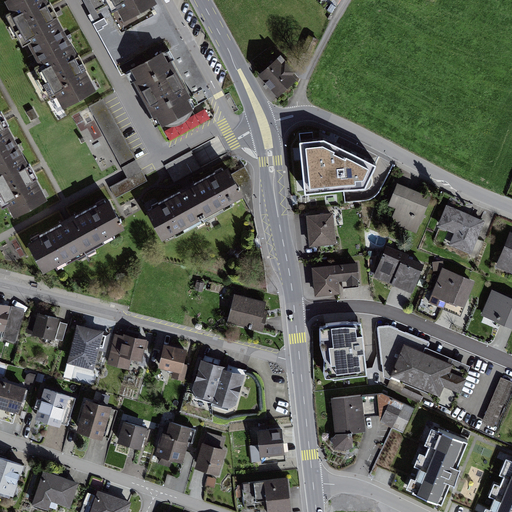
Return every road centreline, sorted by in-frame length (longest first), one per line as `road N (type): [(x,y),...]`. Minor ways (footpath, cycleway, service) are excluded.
road 1 (residential): [(0,282),(300,363)]
road 2 (residential): [(258,109),(159,159),(72,0)]
road 3 (residential): [(511,208),(320,116),(298,115)]
road 4 (residential): [(511,363),(366,306),(295,310)]
road 5 (secondary): [(295,310),(263,124)]
road 6 (residential): [(0,439),(152,492)]
road 7 (residential): [(298,115),(302,83),(345,0)]
road 8 (secondary): [(258,109),(201,0)]
road 9 (secondary): [(312,484),(300,363)]
